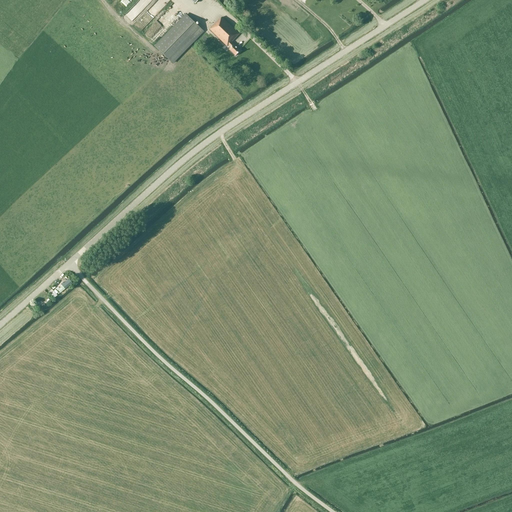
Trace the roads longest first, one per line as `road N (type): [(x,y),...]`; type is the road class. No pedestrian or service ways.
road 1 (tertiary): [(69,263),(210,138),(425,0)]
road 2 (unclassified): [(332,511),(151,349),(69,263)]
